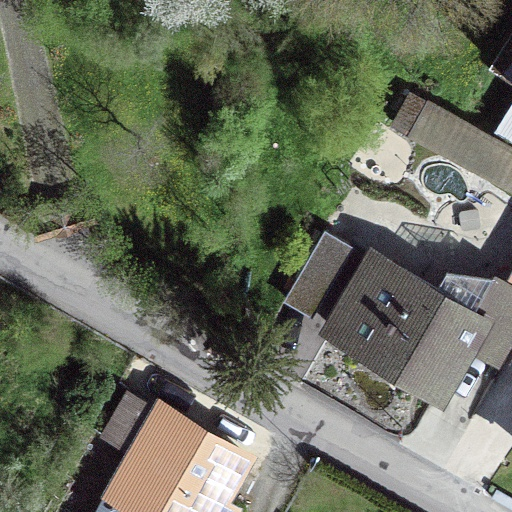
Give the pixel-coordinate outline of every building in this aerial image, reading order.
[(511,32),(489,67),(511,80),(511,97),(495,126),(511,136),(511,32)] [(511,183),(511,273),(506,283),(511,286),(511,147),(425,102),(409,130),(511,183)] [(497,354),(511,328),(511,286),(506,283),(491,274),(471,308),(373,252),(330,325),(439,389),(469,337),(497,354)] [(113,489),(151,511),(209,511),(244,452),(162,405),(113,489)] [(151,511),(113,489),(100,511),(151,511)]
